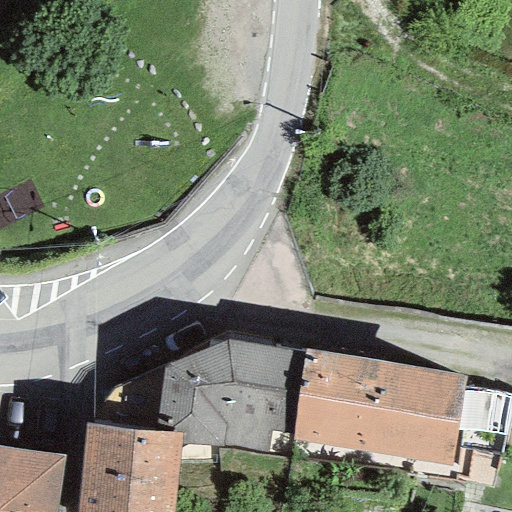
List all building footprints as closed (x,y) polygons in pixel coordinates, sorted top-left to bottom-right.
[(0,0),(0,13),(10,0),(0,0)] [(165,359),(158,428),(180,431),(179,441),(269,451),(271,429),(291,432),(302,345),(229,333),(165,359)] [(469,364),(304,340),(291,432),(455,456),(469,364)] [(158,428),(90,419),(77,511),(169,511),(179,441),(180,431),(158,428)] [(59,511),(66,459),(0,451),(0,511),(59,511)]
